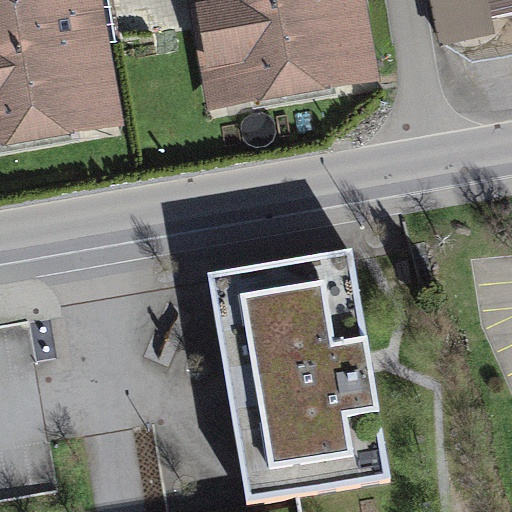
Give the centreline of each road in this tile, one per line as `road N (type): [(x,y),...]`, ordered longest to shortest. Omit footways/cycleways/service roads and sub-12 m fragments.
road 1 (tertiary): [(0,232),(437,156)]
road 2 (residential): [(437,156),(408,0)]
